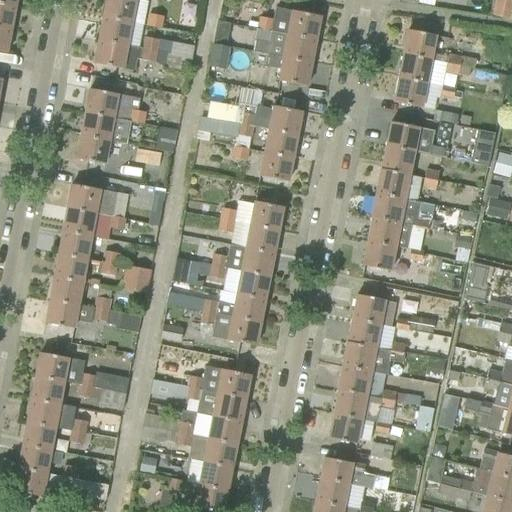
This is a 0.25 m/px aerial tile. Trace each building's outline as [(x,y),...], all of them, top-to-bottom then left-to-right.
[(135,0),(106,0),(103,18),(131,23),(135,0)] [(508,20),(511,0),(496,0),(493,16),(508,20)] [(15,7),(0,4),(0,28),(11,31),(15,7)] [(321,17),(291,12),(276,9),(274,20),(260,17),(259,23),(258,29),(272,32),(316,40),(321,17)] [(164,18),(149,15),(147,26),(162,29),(164,18)] [(127,45),(131,23),(103,18),(98,41),(126,46),(127,45)] [(218,21),(215,33),(213,44),(214,45),(226,47),(229,36),(231,24),(218,21)] [(0,52),(7,54),(11,31),(0,28),(0,52)] [(436,36),(408,31),(403,55),(431,61),(436,36)] [(283,57),(282,58),(311,64),(316,40),(272,32),(269,43),(255,40),(253,52),(267,55),(268,54),(283,57)] [(142,49),(156,52),(159,41),(145,37),(143,48),(142,49)] [(154,62),(155,62),(156,52),(142,49),(143,48),(127,45),(126,46),(98,41),(94,64),(135,72),(137,59),(154,62)] [(192,59),(194,47),(173,43),(171,55),(192,59)] [(224,70),(229,48),(226,47),(214,45),(209,67),(224,70)] [(165,68),(190,72),(192,59),(171,55),(169,54),(165,68)] [(398,79),(426,85),(431,61),(403,55),(398,79)] [(446,64),(470,68),(474,69),(476,60),(448,55),(446,64)] [(278,81),(307,87),(311,64),(282,58),(278,81)] [(445,73),(458,76),(468,78),(470,68),(446,64),(445,73)] [(398,79),(393,103),(422,109),(426,85),(398,79)] [(443,87),(441,97),(453,99),(455,88),(443,86),(443,87)] [(134,98),(89,90),(85,113),(114,119),(144,124),(146,113),(132,110),(134,98)] [(273,107),(272,110),(256,107),(255,115),(241,112),(240,120),(234,119),(236,108),(210,104),(207,118),(254,127),(268,130),(297,136),(302,112),(273,107)] [(457,127),(459,115),(435,110),(433,121),(457,127)] [(85,113),(81,136),(109,141),(114,119),(85,113)] [(239,136),(236,147),(247,149),(250,138),(252,138),(254,127),(207,118),(200,116),(197,131),(217,134),(217,132),(237,135),(239,136)] [(469,126),(470,118),(461,116),(459,125),(469,126)] [(386,147),(414,152),(429,155),(431,146),(433,131),(390,123),(386,147)] [(176,130),(159,127),(155,150),(172,153),(176,130)] [(268,130),(267,135),(264,153),(293,159),(297,136),(268,130)] [(488,167),(495,134),(477,130),(470,164),(488,167)] [(81,136),(76,160),(104,165),(109,141),(81,136)] [(431,146),(429,155),(429,157),(442,159),(444,149),(431,146)] [(247,149),(236,147),(234,147),(232,159),(248,162),(250,150),(247,149)] [(409,176),(414,152),(386,147),(381,170),(380,170),(409,176)] [(161,152),(148,150),(146,164),(158,167),(161,152)] [(259,177),(288,182),(293,159),(264,153),(259,177)] [(510,178),(511,167),(511,157),(499,154),(494,174),(510,178)] [(425,179),(437,181),(439,172),(426,169),(425,179)] [(409,176),(380,170),(376,194),(417,202),(422,179),(409,176)] [(436,191),(437,181),(425,179),(423,188),(436,191)] [(116,193),(71,185),(67,208),(111,217),(116,193)] [(497,199),(499,188),(489,185),(486,197),(497,199)] [(152,200),(164,202),(165,193),(154,191),(152,200)] [(431,220),(433,206),(417,202),(376,194),(371,218),(412,226),(429,230),(431,220)] [(485,215),(506,220),(510,204),(490,199),(485,215)] [(254,202),(254,205),(238,202),(236,211),(222,209),(220,219),(279,231),(283,208),(254,202)] [(126,219),(111,217),(67,208),(63,231),(91,237),(107,240),(109,228),(124,231),(126,219)] [(460,221),(475,223),(477,215),(462,212),(460,221)] [(367,242),(395,248),(396,246),(408,249),(412,226),(371,218),(371,219),(372,219),(367,242)] [(279,231),(220,219),(218,231),(233,234),(231,246),(274,254),(279,231)] [(429,230),(437,231),(438,222),(431,220),(429,230)] [(87,260),(91,237),(63,231),(58,255),(87,260)] [(456,236),(454,248),(468,250),(470,239),(456,236)] [(367,242),(362,266),(391,272),(395,248),(367,242)] [(274,254),(231,246),(230,246),(227,257),(213,255),(211,265),(211,266),(226,269),(241,272),(269,277),(274,254)] [(423,253),(410,251),(409,260),(422,262),(423,253)] [(102,263),(117,265),(119,254),(104,252),(102,263)] [(54,278),(82,283),(87,260),(58,255),(54,278)] [(197,275),(200,264),(176,259),(172,282),(195,286),(196,282),(197,275)] [(116,277),(117,265),(102,263),(100,274),(116,277)] [(226,269),(211,266),(209,277),(224,280),(226,269)] [(121,290),(147,295),(152,271),(126,267),(121,290)] [(265,300),(269,277),(241,272),(236,294),(265,300)] [(82,283),(54,278),(50,301),(78,306),(78,305),(82,283)] [(109,311),(111,300),(110,300),(112,289),(99,286),(97,297),(96,297),(94,308),(94,309),(109,311)] [(485,302),(511,307),(511,292),(488,288),(485,302)] [(236,294),(234,305),(218,302),(218,303),(169,293),(167,305),(202,312),(260,323),(265,300),(236,294)] [(352,319),(381,325),(393,327),(397,304),(357,295),(352,319)] [(50,301),(45,324),(73,329),(75,321),(92,324),(93,319),(107,322),(106,324),(116,326),(115,329),(139,333),(142,318),(118,313),(109,311),(94,309),(94,308),(78,305),(78,306),(50,301)] [(212,338),(256,346),(260,323),(202,312),(200,322),(215,325),(212,338)] [(410,317),(410,320),(410,321),(397,319),(395,329),(408,331),(408,330),(433,333),(435,321),(410,317)] [(376,349),(381,325),(352,319),(347,343),(376,349)] [(481,328),(498,333),(498,332),(500,324),(483,320),(481,328)] [(500,324),(498,332),(511,335),(511,332),(511,326),(501,322),(500,324)] [(161,340),(181,342),(182,328),(163,325),(161,340)] [(511,335),(498,332),(498,333),(496,341),(509,345),(511,336),(511,335)] [(390,352),(404,354),(405,345),(392,342),(390,352)] [(342,367),(371,373),(383,375),(383,374),(386,375),(388,361),(390,352),(376,349),(347,343),(346,343),(342,367)] [(402,363),(404,354),(390,352),(388,361),(402,363)] [(63,382),(79,385),(126,393),(129,379),(96,373),(95,376),(80,373),(82,361),(40,353),(35,376),(63,382)] [(424,377),(441,380),(444,361),(428,358),(424,377)] [(246,399),(250,376),(205,367),(203,379),(189,376),(187,387),(246,399)] [(337,391),(338,391),(394,402),(396,393),(383,390),(386,375),(383,374),(383,375),(371,373),(342,367),(337,391)] [(488,370),(486,379),(500,383),(502,374),(488,370)] [(450,372),(449,380),(458,382),(460,374),(450,372)] [(63,382),(35,376),(31,400),(59,405),(59,404),(63,382)] [(500,383),(486,379),(484,389),(497,392),(500,383)] [(149,395),(174,400),(176,385),(152,380),(149,395)] [(126,393),(79,385),(78,396),(93,399),(97,400),(96,405),(123,410),(126,393)] [(199,401),(196,413),(241,422),(246,399),(187,387),(185,399),(199,401)] [(393,411),(394,402),(338,391),(333,414),(361,420),(377,423),(378,423),(378,422),(380,409),(393,411)] [(396,393),(394,402),(404,404),(406,395),(396,393)] [(444,395),(437,427),(452,430),(459,398),(444,395)] [(59,405),(31,400),(27,423),(56,428),(70,431),(85,434),(86,434),(86,433),(88,422),(73,420),(75,407),(59,404),(59,405)] [(491,414),(493,407),(493,405),(481,402),(478,411),(489,414),(491,414)] [(511,411),(507,410),(493,407),(491,414),(489,414),(485,430),(511,436),(511,411)] [(145,414),(143,427),(166,431),(178,433),(237,445),(241,422),(196,413),(182,410),(180,420),(145,414)] [(361,420),(333,414),(329,439),(356,444),(357,440),(372,443),(375,432),(377,423),(361,420)] [(390,424),(378,422),(378,423),(377,423),(375,432),(388,434),(390,424)] [(22,446),(52,452),(56,428),(27,423),(22,446)] [(164,441),(166,431),(143,427),(140,441),(164,446),(164,441)] [(83,444),(85,434),(70,431),(69,442),(83,444)] [(237,445),(178,433),(176,445),(190,447),(188,460),(203,462),(232,468),(237,445)] [(393,447),(372,443),(369,456),(390,460),(393,447)] [(18,469),(48,475),(52,452),(22,446),(18,469)] [(511,478),(511,457),(484,450),(479,469),(478,470),(511,478)] [(153,475),(156,460),(142,457),(139,472),(153,475)] [(375,477),(363,474),(365,466),(324,458),(320,479),(347,484),(372,488),(375,477)] [(431,458),(425,482),(439,485),(445,461),(431,458)] [(228,491),(232,468),(203,462),(199,486),(228,491)] [(77,480),(79,469),(64,466),(63,478),(77,480)] [(60,493),(105,501),(108,486),(86,482),(77,480),(63,478),(48,475),(18,469),(14,492),(59,501),(60,493)] [(486,497),(486,498),(511,504),(511,478),(478,470),(479,469),(477,469),(473,483),(460,480),(460,481),(458,489),(471,493),(486,497)] [(320,479),(315,502),(343,507),(347,484),(320,479)] [(185,483),(170,480),(168,490),(176,492),(182,494),(185,483)] [(199,486),(197,497),(194,509),(211,511),(223,511),(228,491),(199,486)] [(446,497),(456,499),(458,489),(448,487),(446,497)] [(469,502),(471,493),(458,489),(456,499),(469,502)] [(482,511),(511,511),(511,504),(486,498),(482,511)] [(356,511),(357,510),(343,507),(315,502),(313,511),(356,511)] [(359,511),(360,511),(372,511),(374,504),(361,502),(359,511)]
